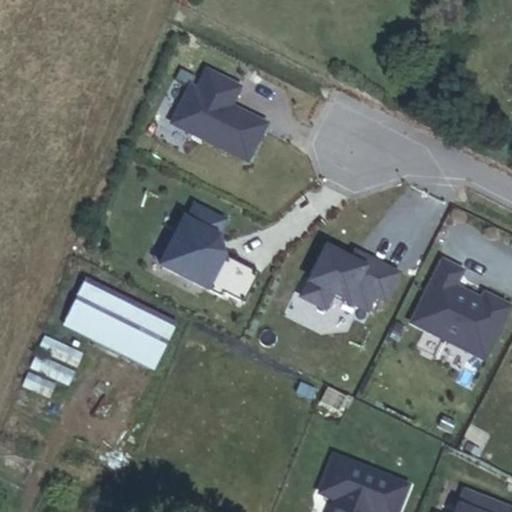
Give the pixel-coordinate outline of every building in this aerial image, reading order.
[(238,94),(204,77),(194,97),(187,93),(169,130),(245,169),(264,131),(228,113),(238,94)] [(257,280),(215,259),(212,248),(222,228),(192,213),(184,228),(181,227),(158,272),(218,302),(220,298),(242,309),(257,280)] [(383,307),(397,281),(353,258),(349,267),(326,256),(301,304),(325,316),(333,301),(367,318),(375,303),(383,307)] [(483,366),(509,314),(484,302),(481,307),(454,294),(462,278),(442,268),(411,330),(483,366)] [(154,370),(176,324),(86,280),(63,326),(154,370)] [(297,402),(306,406),(311,396),(302,391),(297,402)] [(311,415),(329,421),(337,401),(319,395),(311,415)] [(394,511),(403,492),(330,461),(315,496),(332,503),(327,511),(394,511)] [(501,511),(460,495),(453,511),(501,511)]
